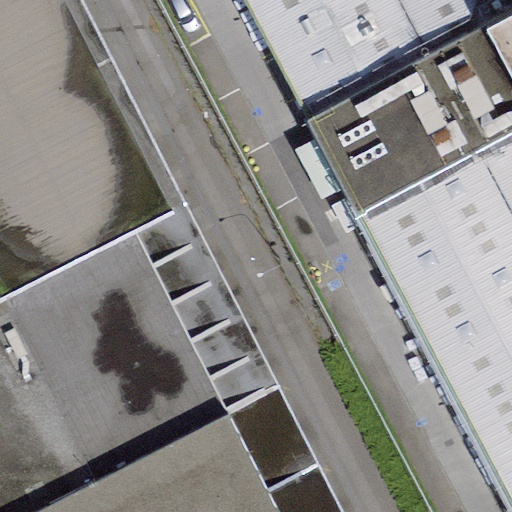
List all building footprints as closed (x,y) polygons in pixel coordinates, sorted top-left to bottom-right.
[(0,0),(0,293),(2,298),(135,231),(172,212),(63,0),(0,0)] [(63,0),(172,212),(135,231),(227,418),(275,511),(340,511),(80,0),(63,0)] [(511,0),(241,0),(302,115),(511,2),(511,0)] [(511,511),(511,16),(306,124),(508,511),(511,511)] [(0,511),(44,511),(227,418),(135,231),(2,298),(0,299),(0,511)] [(44,511),(275,511),(227,418),(44,511)]
